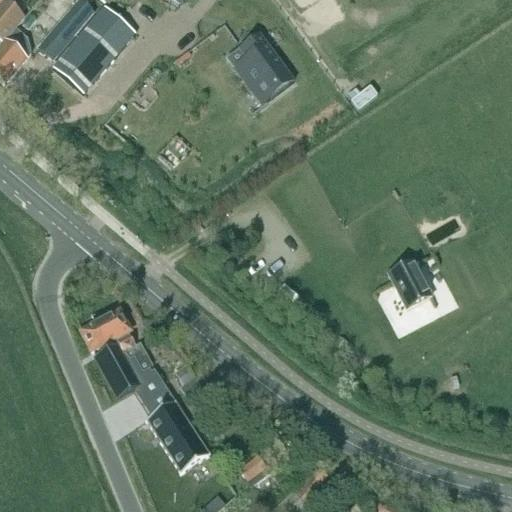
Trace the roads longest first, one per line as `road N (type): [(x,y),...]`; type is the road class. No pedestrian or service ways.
road 1 (tertiary): [(511,500),(362,452),(284,404),(77,233)]
road 2 (unclassified): [(127,511),(48,298),(59,257),(77,233)]
